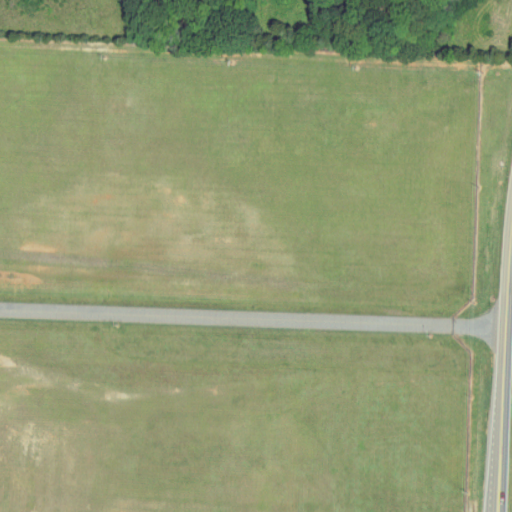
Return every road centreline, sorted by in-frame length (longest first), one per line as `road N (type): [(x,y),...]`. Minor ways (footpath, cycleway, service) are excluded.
road 1 (residential): [(0,307),(508,325)]
road 2 (residential): [(500,511),(511,243)]
